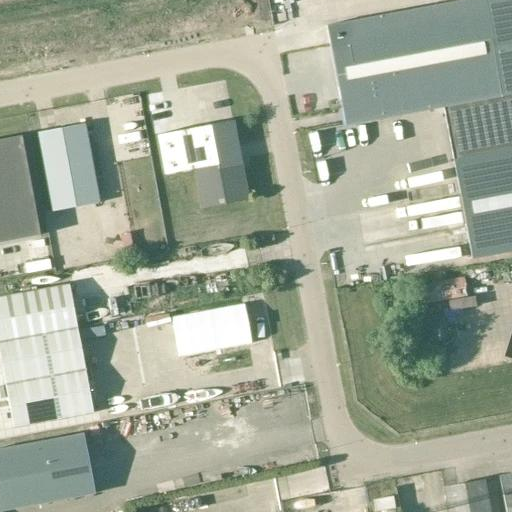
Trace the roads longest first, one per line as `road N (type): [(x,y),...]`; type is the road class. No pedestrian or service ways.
road 1 (unclassified): [(0,95),(263,46),(345,468),(511,437)]
road 2 (unknown): [(264,52),(299,28),(429,0)]
